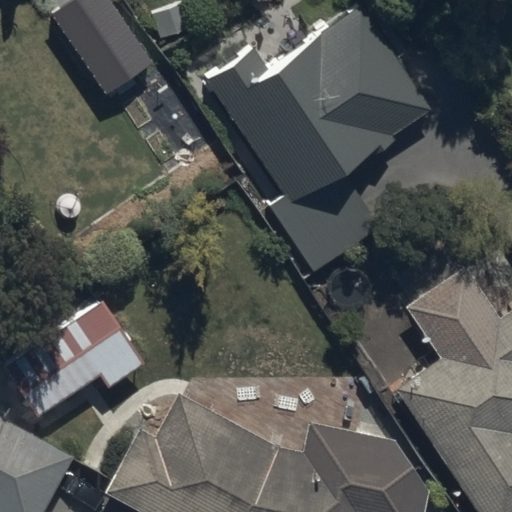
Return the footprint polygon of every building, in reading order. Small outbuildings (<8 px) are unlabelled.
[(110,0),(71,0),(50,15),(106,95),(154,62),(110,0)] [(337,180),(436,113),(359,0),(358,0),(267,62),(251,39),(192,79),(318,265),(370,230),(337,180)] [(442,358),(396,387),(477,511),(511,511),(511,317),(497,327),(467,283),(415,317),(442,358)] [(100,295),(2,361),(36,412),(97,371),(106,384),(143,359),(100,295)] [(161,389),(99,497),(125,511),(423,511),(428,494),(392,447),(310,430),(304,459),(272,453),(161,389)] [(0,418),(0,511),(40,511),(71,460),(0,418)]
